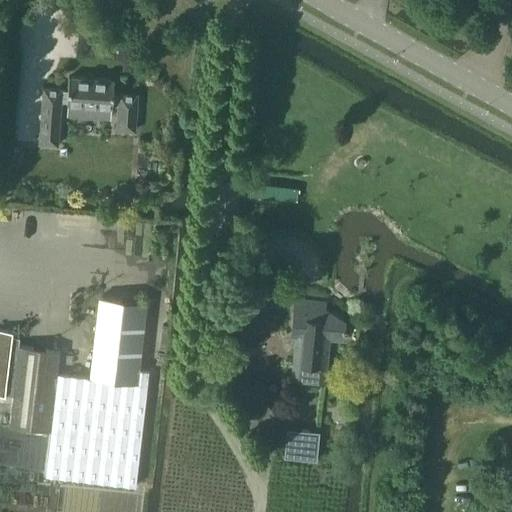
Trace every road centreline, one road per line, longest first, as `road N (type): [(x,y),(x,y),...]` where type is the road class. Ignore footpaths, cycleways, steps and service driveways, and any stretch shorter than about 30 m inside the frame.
road 1 (tertiary): [(511,102),(325,0)]
road 2 (track): [(0,253),(145,261)]
